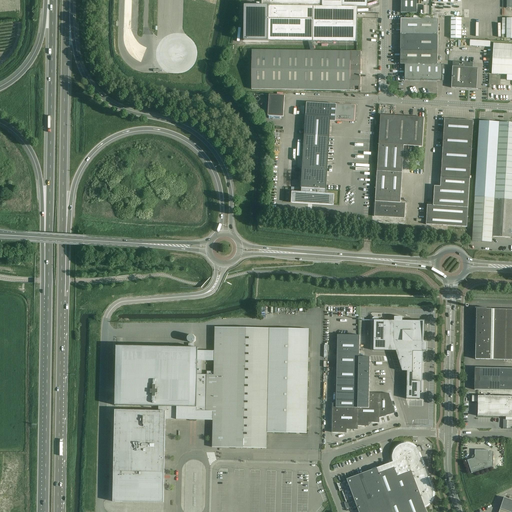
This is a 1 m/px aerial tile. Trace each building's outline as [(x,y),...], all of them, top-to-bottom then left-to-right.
[(261,0),(262,5),(269,6),(268,41),(356,42),(357,7),(367,7),(367,0),(261,0)] [(416,13),(416,0),(400,0),(401,13),(416,13)] [(461,18),(451,18),(451,38),(461,38),(461,18)] [(401,19),(400,34),(419,35),(419,19),(401,19)] [(419,19),(419,35),(438,35),(438,19),(419,19)] [(400,34),(400,49),(419,50),(419,35),(400,34)] [(419,50),(438,50),(438,35),(419,35),(419,50)] [(492,74),(511,75),(511,44),(493,44),(492,74)] [(400,49),(400,65),(405,65),(418,65),(419,50),(400,49)] [(251,89),(336,90),(360,91),(361,51),(252,50),(251,89)] [(437,65),(438,65),(438,50),(419,50),(418,65),(423,65),(437,65)] [(451,88),(464,89),(465,62),(453,62),(451,88)] [(465,62),(464,89),(476,89),(478,68),(472,68),(473,63),(465,62)] [(404,80),(423,80),(423,65),(418,65),(405,65),(400,65),(405,65),(404,80)] [(423,65),(423,80),(442,81),(442,65),(438,65),(437,65),(423,65)] [(489,75),(489,85),(500,85),(500,76),(489,75)] [(268,116),(283,117),(284,96),(269,95),(268,116)] [(306,115),(305,115),(304,135),(329,136),(330,121),(335,121),(335,120),(354,121),(354,106),(306,103),(306,115)] [(380,115),(380,124),(379,144),(404,145),(422,147),(424,118),(380,115)] [(467,227),(471,150),(473,121),(444,119),(441,177),(440,187),(434,186),(433,206),(427,205),(426,225),(467,227)] [(511,199),(511,123),(479,121),(479,124),(474,197),(511,199)] [(325,194),(325,190),(326,190),(329,136),(304,135),(301,188),(301,192),(292,192),(291,203),(333,206),(334,194),(325,194)] [(402,173),(404,145),(379,144),(377,171),(375,201),(374,216),(404,218),(405,203),(400,203),(402,173)] [(511,199),(474,197),(472,241),(492,243),(492,237),(511,237),(511,199)] [(511,360),(511,309),(476,309),(475,359),(511,360)] [(371,320),(371,321),(372,321),(372,322),(373,323),(374,324),(374,330),(374,341),(373,351),(396,351),(402,371),(407,371),(406,399),(420,399),(420,392),(421,392),(421,393),(422,393),(422,382),(423,351),(427,351),(427,343),(423,342),(423,336),(423,321),(408,321),(402,321),(402,317),(394,317),(394,321),(391,321),(384,321),(379,321),(379,319),(378,318),(377,317),(375,317),(374,317),(373,318),(372,318),(372,319),(372,320),(371,320)] [(309,329),(268,328),(220,327),(215,327),(214,338),(214,352),(197,351),(198,348),(194,348),(194,344),(188,343),(188,348),(116,346),(116,357),(115,396),(115,406),(158,407),(158,411),(115,410),(113,502),(163,503),(164,479),(165,479),(164,479),(164,477),(164,475),(165,475),(164,475),(164,456),(165,456),(164,456),(164,454),(164,452),(165,452),(164,452),(165,436),(165,430),(166,430),(166,429),(165,429),(165,428),(165,426),(166,426),(165,426),(165,419),(166,420),(166,419),(175,419),(189,419),(189,420),(190,421),(191,421),(192,421),(192,420),(193,420),(193,421),(194,421),(195,421),(196,421),(196,420),(197,420),(212,420),(212,422),(211,447),(266,448),(266,433),(270,433),(306,434),(309,329)] [(332,432),(336,433),(347,433),(347,429),(357,429),(357,426),(368,426),(368,422),(379,423),(379,418),(395,413),(389,393),(369,393),(370,357),(359,357),(359,335),(337,335),(336,403),(332,403),(332,432)] [(511,390),(511,368),(475,368),(474,390),(511,390)] [(511,396),(472,396),(472,402),(478,402),(477,416),(511,417),(511,396)] [(426,511),(424,506),(426,506),(427,505),(429,504),(430,502),(431,501),(432,499),(433,498),(433,496),(433,494),(433,492),(432,489),(419,452),(423,451),(421,446),(416,448),(414,447),(413,446),(411,445),(410,444),(408,444),(406,443),(404,444),(403,444),(401,444),(399,445),(398,446),(396,447),(395,448),(394,450),(393,451),(393,453),(392,455),(392,457),(392,458),(392,460),(393,462),(347,479),(358,511),(426,511)] [(493,451),(489,451),(489,450),(483,450),(474,450),(474,455),(473,455),(472,457),(472,458),(467,460),(471,473),(484,468),(485,469),(493,466),(493,451)] [(511,511),(511,500),(504,497),(500,509),(498,511),(511,511)]
